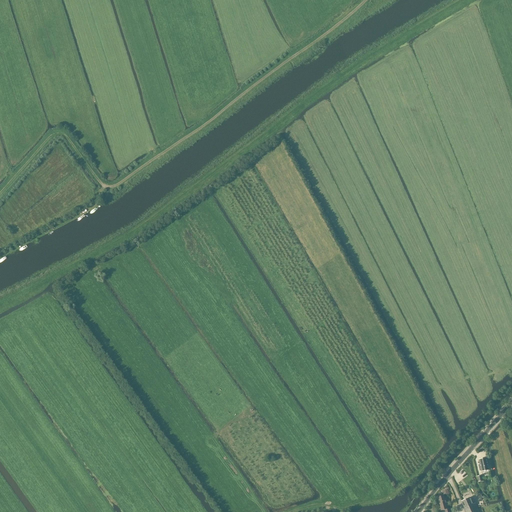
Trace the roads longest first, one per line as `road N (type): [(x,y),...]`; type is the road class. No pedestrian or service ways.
road 1 (track): [(0,193),(56,133),(99,182),(113,186),(365,0)]
road 2 (tertiary): [(418,511),(511,402)]
